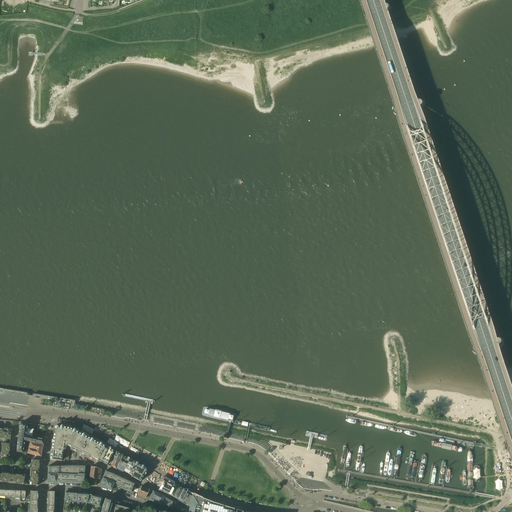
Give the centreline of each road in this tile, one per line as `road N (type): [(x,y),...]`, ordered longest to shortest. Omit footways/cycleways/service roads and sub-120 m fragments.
road 1 (primary): [(378,13),(511,419)]
road 2 (residential): [(309,502),(248,449),(84,416),(23,413)]
road 3 (residential): [(174,511),(98,490),(42,487),(44,463)]
road 4 (residential): [(184,511),(103,466),(44,463)]
road 5 (residential): [(442,511),(325,494),(309,502)]
